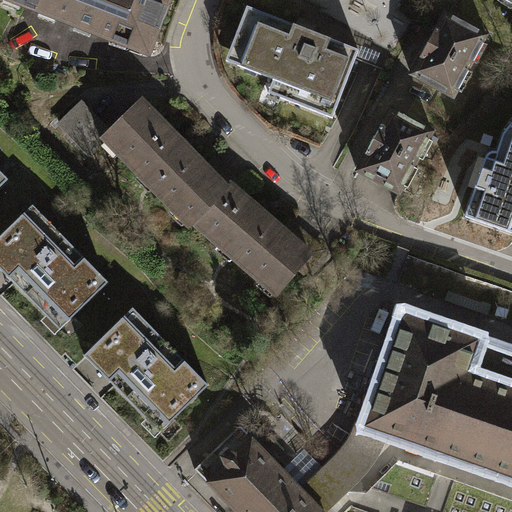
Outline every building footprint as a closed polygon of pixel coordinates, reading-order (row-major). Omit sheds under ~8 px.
[(2,0),(71,25),(80,0),(2,0)] [(80,0),(71,25),(144,54),(165,0),(80,0)] [(354,49),(243,9),(223,63),(270,80),(265,93),(330,117),(354,49)] [(441,13),(407,76),(449,98),(483,36),(441,13)] [(104,138),(199,226),(240,183),(145,95),(104,138)] [(387,109),(354,170),(395,192),(429,131),(387,109)] [(511,126),(496,121),(464,212),(511,228),(511,126)] [(319,256),(240,183),(199,226),(280,299),(319,256)] [(29,206),(0,234),(0,273),(56,330),(104,283),(29,206)] [(511,338),(408,303),(362,437),(511,489),(511,338)] [(129,309),(81,356),(157,433),(205,386),(129,309)] [(320,511),(323,509),(246,434),(199,482),(230,511),(320,511)] [(511,511),(511,489),(362,437),(325,475),(343,492),(387,485),(377,511),(511,511)]
